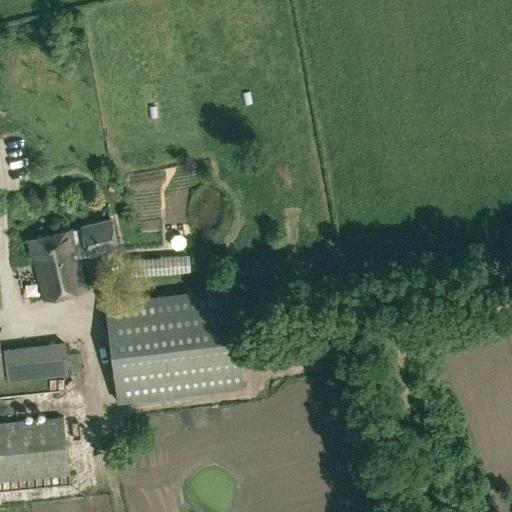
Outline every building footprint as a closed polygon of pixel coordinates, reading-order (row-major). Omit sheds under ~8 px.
[(237,218),(202,223),(205,243),(238,239),(237,218)] [(119,248),(112,219),(30,239),(45,300),(87,290),(79,257),(119,248)] [(153,249),(138,253),(146,281),(161,277),(153,249)] [(233,286),(108,300),(119,401),(245,385),(236,314),(317,304),(314,277),(233,286)] [(2,349),(1,331),(0,330),(0,383),(82,375),(78,341),(2,349)] [(0,421),(0,480),(71,474),(63,416),(0,421)]
